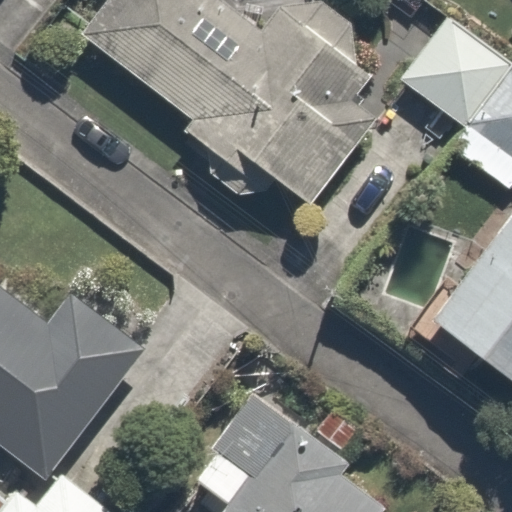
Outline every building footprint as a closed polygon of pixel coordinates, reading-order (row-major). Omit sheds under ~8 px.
[(272,0),(243,41),(187,0),(93,0),(76,24),(186,105),(173,123),(226,162),(240,143),(297,184),(397,48),(331,0),(272,0)] [(445,134),(511,177),(511,62),(434,11),(396,69),(460,111),(445,134)] [(511,194),(422,299),(511,377),(511,194)] [(0,443),(34,469),(134,334),(54,274),(37,298),(0,271),(0,443)] [(189,474),(216,491),(202,511),(348,511),(364,489),(343,475),(359,450),(250,380),(189,474)]
